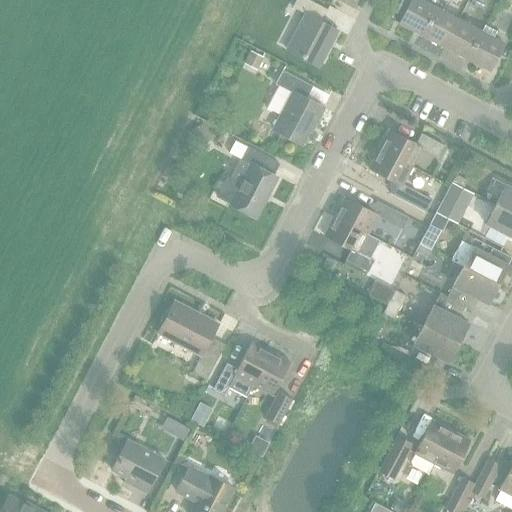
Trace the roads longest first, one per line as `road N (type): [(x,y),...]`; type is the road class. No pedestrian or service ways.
road 1 (residential): [(105,511),(66,492),(59,465),(160,266),(195,256),(253,284)]
road 2 (residential): [(253,284),(275,276),(369,73)]
road 3 (residential): [(369,73),(388,68),(491,122)]
